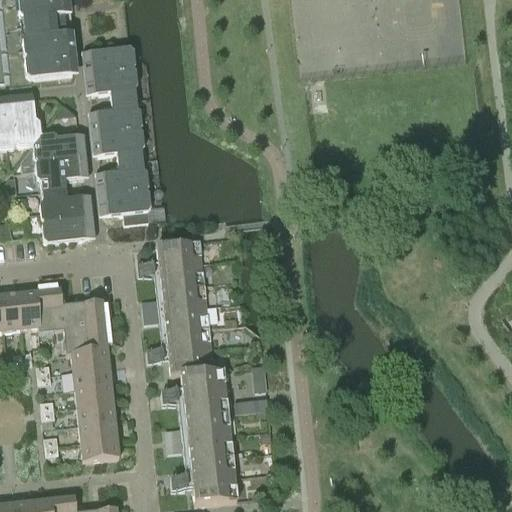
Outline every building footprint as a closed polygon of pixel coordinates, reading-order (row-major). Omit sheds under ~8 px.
[(14,0),(15,2),(18,5),(16,8),(17,22),(21,26),(23,44),(20,48),(22,62),(25,65),(22,69),(24,83),(28,87),(76,81),(72,39),(64,40),(62,21),(70,20),(67,0),(14,0)] [(109,107),(134,105),(134,104),(133,95),(136,91),(135,77),(131,74),(134,71),(132,57),(128,53),(80,58),(85,101),(108,98),(109,107)] [(30,151),(31,152),(40,140),(39,140),(38,128),(34,125),(31,98),(10,101),(15,150),(18,153),(30,151)] [(0,154),(12,153),(15,150),(10,101),(0,101),(0,154)] [(134,105),(109,107),(110,116),(86,119),(91,162),(115,159),(116,168),(141,166),(141,165),(140,165),(139,156),(143,152),(141,138),(138,135),(140,132),(139,117),(135,114),(134,105),(135,105),(134,105)] [(33,164),(36,167),(85,161),(83,140),(56,143),(52,139),(40,141),(40,140),(31,152),(33,164)] [(39,188),(40,197),(64,194),(63,185),(87,183),(85,161),(36,167),(33,170),(35,184),(39,188)] [(98,223),(122,220),(134,219),(135,229),(147,228),(146,218),(149,213),(148,199),(144,196),(147,193),(145,178),(141,175),(140,166),(141,166),(116,168),(117,177),(93,180),(98,223)] [(39,225),(42,228),(91,222),(89,201),(65,203),(64,194),(40,197),(41,206),(38,211),(39,225)] [(134,219),(122,220),(123,230),(135,229),(134,219)] [(94,244),(91,222),(42,228),(40,231),(41,245),(46,249),(94,244)] [(9,238),(7,235),(0,235),(0,244),(0,245),(10,244),(9,238)] [(169,382),(179,381),(179,380),(212,377),(212,376),(198,246),(155,251),(169,382)] [(62,336),(64,359),(106,355),(101,306),(60,311),(59,295),(34,297),(38,339),(62,336)] [(34,297),(16,299),(20,336),(37,334),(37,339),(38,339),(34,297)] [(16,299),(0,300),(0,318),(2,338),(20,336),(16,299)] [(140,307),(141,318),(155,317),(154,306),(140,307)] [(156,328),(155,317),(141,318),(142,329),(156,328)] [(69,360),(71,377),(108,373),(106,355),(64,359),(64,361),(69,360)] [(29,358),(20,359),(22,372),(30,371),(29,358)] [(13,373),(22,372),(20,359),(11,360),(13,373)] [(34,372),(35,381),(48,380),(47,371),(34,372)] [(254,397),(264,396),(262,371),(251,372),(254,397)] [(71,377),(73,395),(110,391),(108,373),(71,377)] [(179,380),(179,381),(193,511),(235,506),(221,375),(212,376),(212,377),(179,380)] [(49,389),(48,380),(35,381),(36,390),(49,389)] [(73,395),(75,413),(112,409),(110,391),(73,395)] [(267,415),(265,404),(232,408),(234,418),(267,415)] [(38,408),(39,417),(52,416),(51,407),(38,408)] [(114,427),(112,409),(75,413),(77,431),(114,427)] [(52,416),(39,417),(40,426),(53,424),(52,416)] [(116,444),(114,427),(77,431),(79,449),(116,444)] [(164,436),(165,447),(179,446),(178,435),(164,436)] [(269,437),(260,438),(260,446),(269,445),(269,437)] [(42,444),(43,452),(56,451),(55,442),(42,444)] [(118,463),(116,444),(79,449),(81,467),(118,463)] [(180,457),(179,446),(165,447),(166,459),(180,457)] [(56,460),(56,451),(43,452),(44,461),(56,460)] [(74,511),(73,502),(48,505),(48,511),(74,511)]
